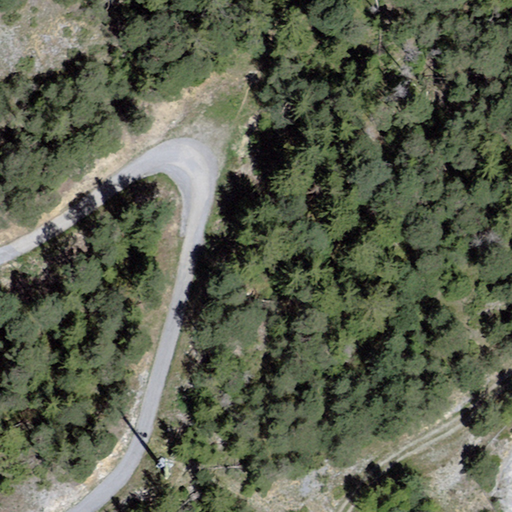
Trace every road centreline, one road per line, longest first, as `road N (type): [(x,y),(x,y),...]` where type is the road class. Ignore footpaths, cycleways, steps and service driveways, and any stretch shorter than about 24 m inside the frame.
road 1 (track): [(80,511),(129,471),(206,176),(184,153),(140,165),(12,258),(0,258)]
road 2 (track): [(343,511),(381,466),(452,432),(511,381)]
